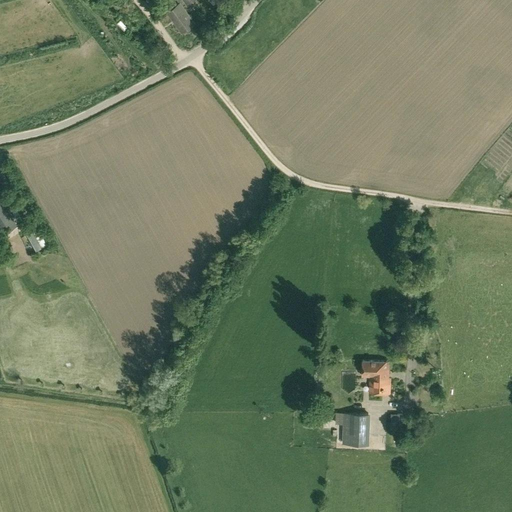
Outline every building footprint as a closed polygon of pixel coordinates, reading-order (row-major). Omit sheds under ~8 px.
[(178,0),(180,2),(167,11),(182,32),(195,23),(182,5),(186,2),(187,3),(190,0),(178,0)] [(0,236),(18,225),(0,198),(0,236)] [(31,243),(35,250),(46,244),(37,227),(31,230),(37,240),(31,243)] [(391,378),(389,378),(390,361),(363,360),(362,376),(370,376),(369,392),(390,393),(391,378)] [(338,412),(337,424),(343,424),(342,443),(370,444),(371,413),(343,412),(338,412)] [(404,414),(391,413),(391,427),(403,427),(404,414)]
